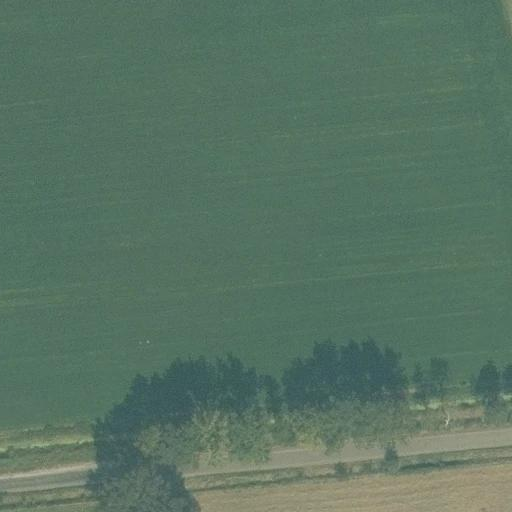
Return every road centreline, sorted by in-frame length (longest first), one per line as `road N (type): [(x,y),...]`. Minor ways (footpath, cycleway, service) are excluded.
road 1 (unclassified): [(146,473),(511,437)]
road 2 (unclassified): [(0,487),(146,473)]
